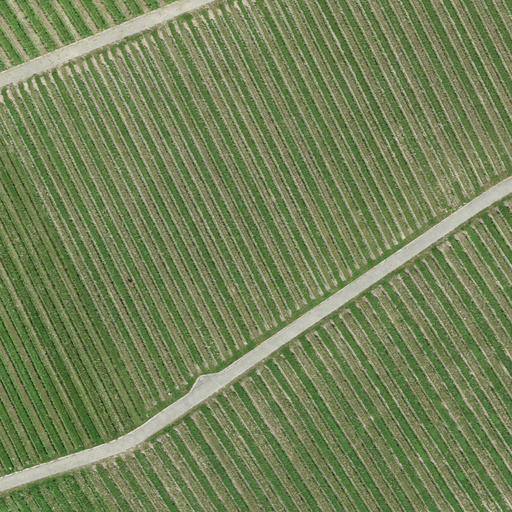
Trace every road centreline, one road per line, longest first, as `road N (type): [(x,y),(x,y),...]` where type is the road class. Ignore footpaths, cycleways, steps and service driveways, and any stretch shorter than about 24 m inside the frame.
road 1 (track): [(0,486),(134,439),(511,183)]
road 2 (track): [(0,82),(203,0)]
